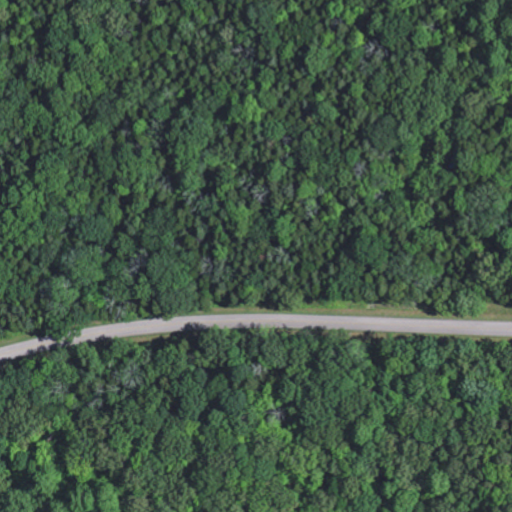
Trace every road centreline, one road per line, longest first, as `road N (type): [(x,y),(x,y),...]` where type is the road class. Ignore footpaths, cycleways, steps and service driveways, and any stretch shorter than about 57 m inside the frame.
road 1 (secondary): [(0,361),(128,335),(304,326),(511,333)]
road 2 (residential): [(0,415),(290,511)]
